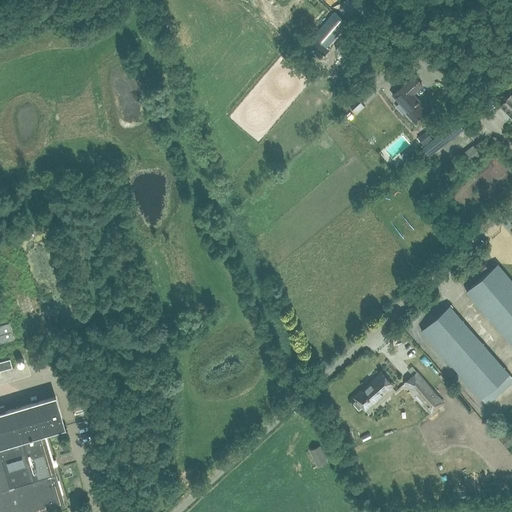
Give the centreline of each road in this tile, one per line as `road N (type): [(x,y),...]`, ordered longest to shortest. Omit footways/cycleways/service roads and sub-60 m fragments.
road 1 (unclassified): [(183,511),(511,203)]
road 2 (residential): [(511,148),(354,0)]
